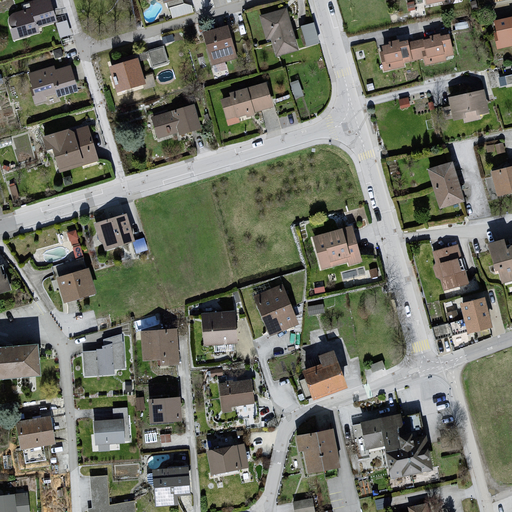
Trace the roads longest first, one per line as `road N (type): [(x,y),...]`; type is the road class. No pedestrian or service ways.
road 1 (residential): [(357,121),(428,367)]
road 2 (residential): [(428,367),(296,416),(283,430),(266,499),(254,511)]
road 3 (residential): [(357,121),(123,192)]
road 4 (residential): [(264,0),(82,50)]
road 5 (unknown): [(197,511),(180,333)]
road 6 (residential): [(487,511),(449,359)]
road 7 (residential): [(82,50),(123,192)]
road 8 (residential): [(123,192),(0,229)]
road 9 (residential): [(323,0),(357,121)]
